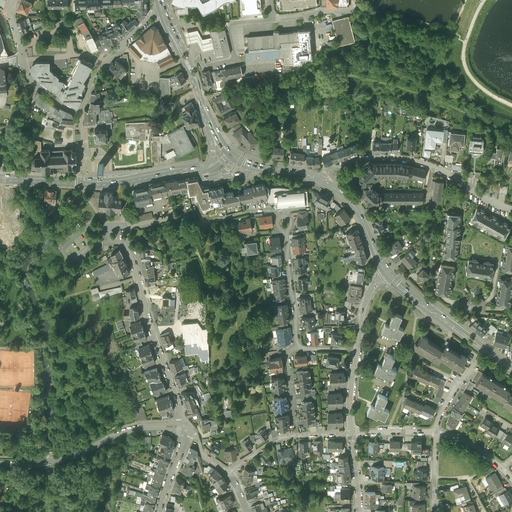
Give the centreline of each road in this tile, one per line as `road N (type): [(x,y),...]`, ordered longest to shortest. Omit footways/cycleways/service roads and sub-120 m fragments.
road 1 (residential): [(322,180),(340,165),(396,156),(430,166),(511,214)]
road 2 (primary): [(0,190),(101,194),(203,175)]
road 3 (residential): [(185,444),(120,256)]
road 4 (residential): [(185,444),(137,442),(77,470),(0,481)]
road 5 (secondary): [(387,274),(511,371)]
road 6 (residential): [(227,473),(281,437),(350,433)]
road 7 (unclassified): [(185,73),(234,60),(227,24),(271,20)]
road 8 (residential): [(125,240),(245,212)]
